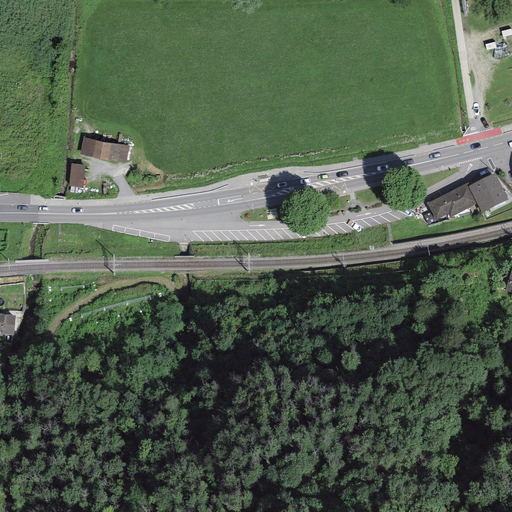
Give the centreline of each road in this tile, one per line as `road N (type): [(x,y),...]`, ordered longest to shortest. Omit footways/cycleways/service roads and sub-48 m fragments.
road 1 (secondary): [(0,213),(180,207),(479,149)]
road 2 (track): [(211,217),(185,236),(184,294),(162,281),(102,289),(63,314),(28,352),(0,355)]
road 3 (unclassified): [(479,149),(454,0)]
